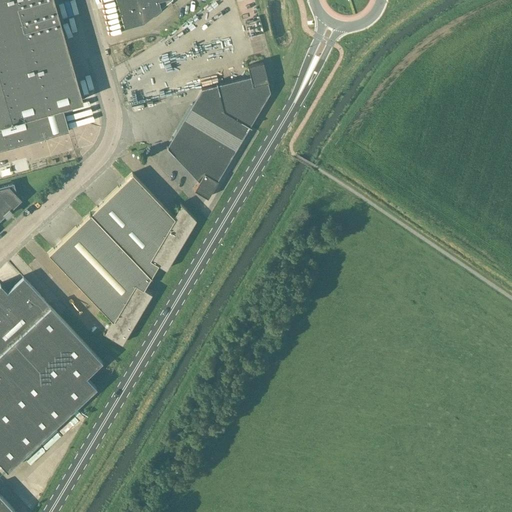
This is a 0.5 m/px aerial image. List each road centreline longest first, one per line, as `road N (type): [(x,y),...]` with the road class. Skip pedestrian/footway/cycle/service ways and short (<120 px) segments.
road 1 (primary): [(296,99),(51,511)]
road 2 (unclassified): [(0,250),(111,139),(112,100),(83,0)]
